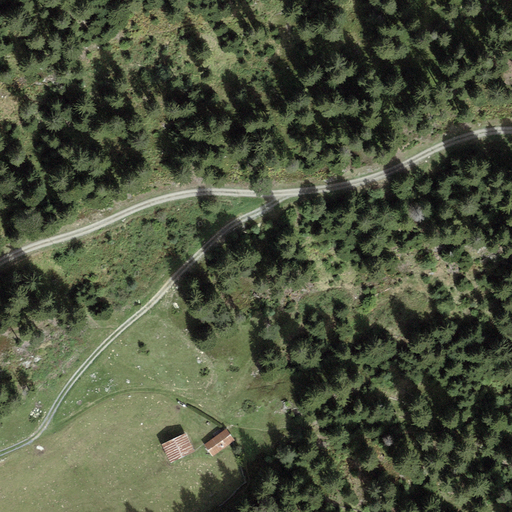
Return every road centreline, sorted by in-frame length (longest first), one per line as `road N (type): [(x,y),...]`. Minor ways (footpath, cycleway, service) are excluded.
road 1 (track): [(0,262),(195,192),(329,188),(390,172),(460,138),(511,129)]
road 2 (track): [(289,192),(234,222),(172,286),(165,318),(209,365),(211,385),(117,395),(0,449)]
